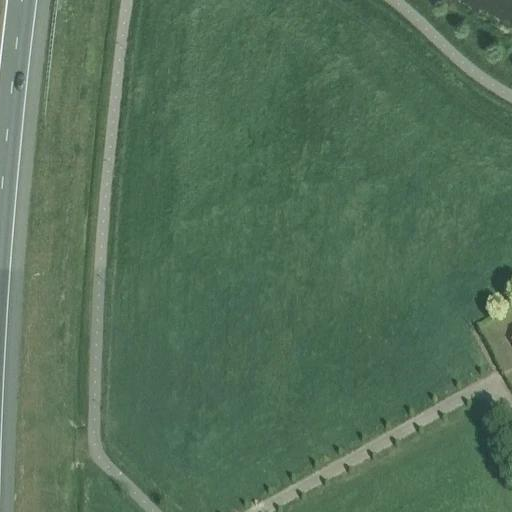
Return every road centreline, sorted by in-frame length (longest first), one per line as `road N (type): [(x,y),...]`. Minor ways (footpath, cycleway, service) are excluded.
road 1 (unknown): [(257,511),(446,399),(490,391),(511,410)]
road 2 (motorway): [(0,261),(22,0)]
